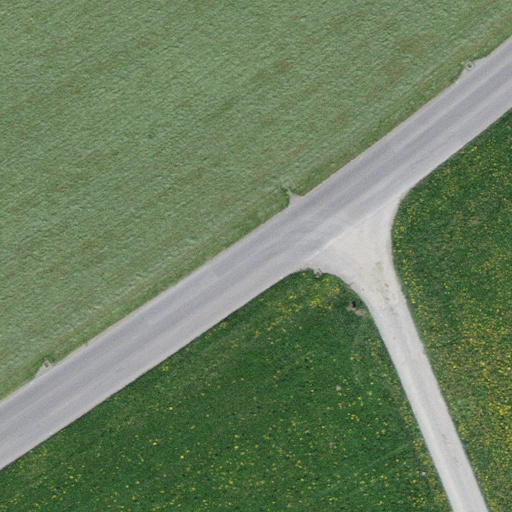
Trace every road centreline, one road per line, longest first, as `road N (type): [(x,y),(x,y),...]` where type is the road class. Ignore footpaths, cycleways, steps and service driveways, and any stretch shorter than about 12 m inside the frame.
road 1 (tertiary): [(511,64),(147,339),(0,432)]
road 2 (track): [(332,200),(468,511)]
